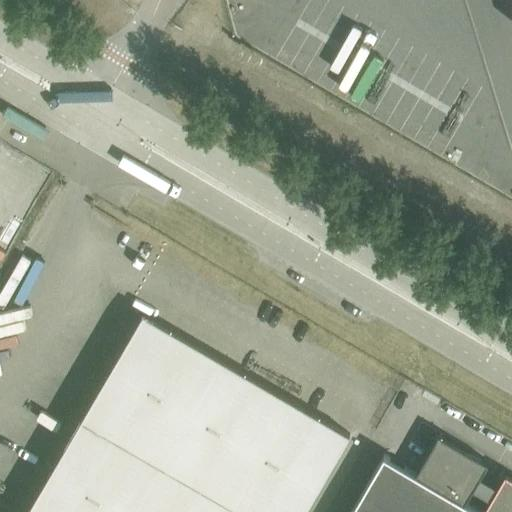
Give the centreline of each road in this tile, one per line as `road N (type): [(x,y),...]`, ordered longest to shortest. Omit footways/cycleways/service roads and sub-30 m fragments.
road 1 (unclassified): [(85,131),(511,381)]
road 2 (unclassified): [(511,337),(104,98)]
road 3 (unknown): [(477,151),(398,101),(354,0)]
road 4 (unclassified): [(104,98),(0,37)]
